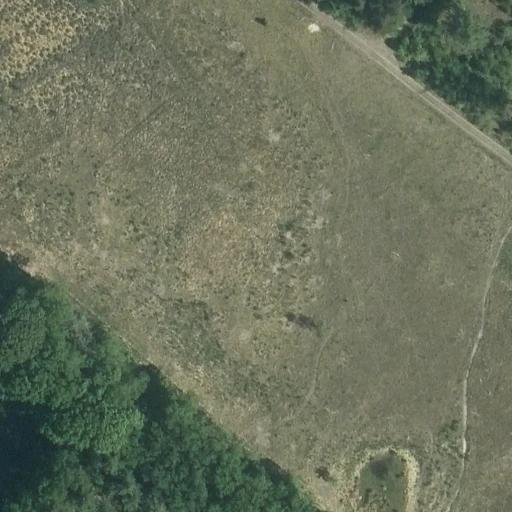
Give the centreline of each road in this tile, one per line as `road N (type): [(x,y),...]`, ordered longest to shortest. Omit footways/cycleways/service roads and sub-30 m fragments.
road 1 (unclassified): [(274,511),(0,301)]
road 2 (track): [(373,55),(511,161)]
